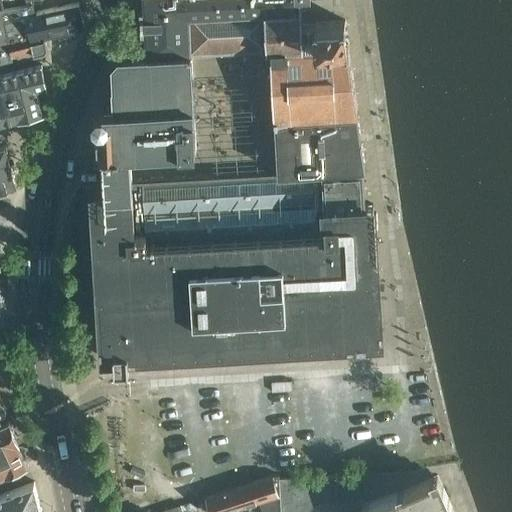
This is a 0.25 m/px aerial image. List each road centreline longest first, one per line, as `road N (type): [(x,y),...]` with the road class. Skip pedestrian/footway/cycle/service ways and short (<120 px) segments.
road 1 (tertiary): [(35,228),(90,57)]
road 2 (tertiary): [(59,461),(32,313)]
